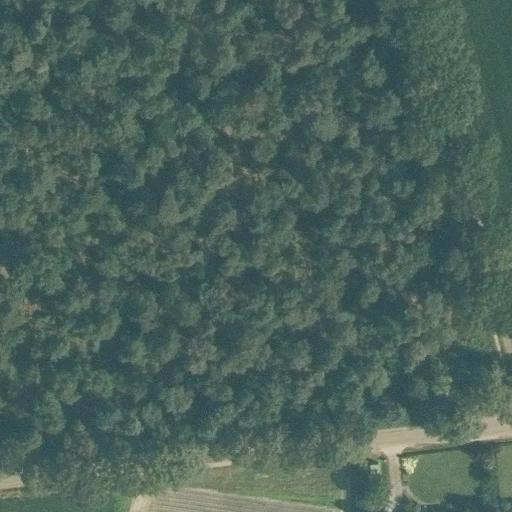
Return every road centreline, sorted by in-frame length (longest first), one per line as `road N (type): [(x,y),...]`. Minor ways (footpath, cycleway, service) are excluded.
road 1 (unclassified): [(0,478),(511,427)]
road 2 (track): [(416,0),(511,337)]
